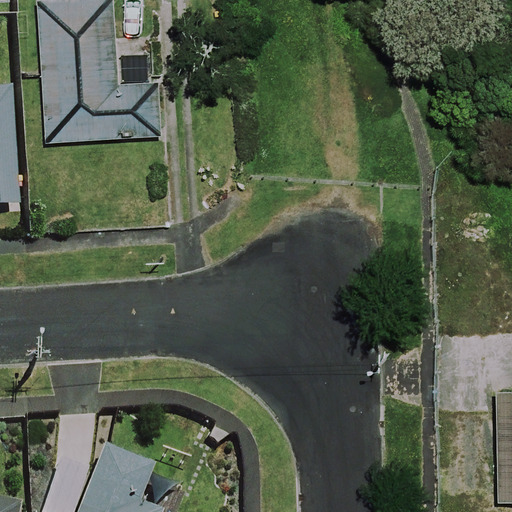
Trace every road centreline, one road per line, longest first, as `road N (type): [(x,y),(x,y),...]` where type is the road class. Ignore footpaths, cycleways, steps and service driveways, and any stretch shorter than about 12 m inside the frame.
road 1 (residential): [(0,323),(317,301)]
road 2 (residential): [(341,511),(339,357),(317,301)]
